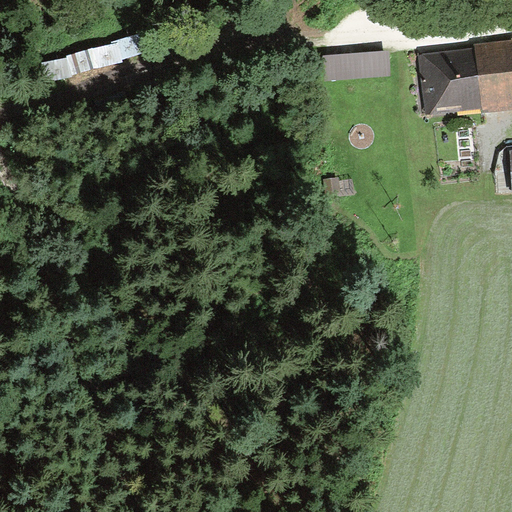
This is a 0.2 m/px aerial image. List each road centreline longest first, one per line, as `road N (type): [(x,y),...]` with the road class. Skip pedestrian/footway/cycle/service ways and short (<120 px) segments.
road 1 (track): [(511,9),(441,38),(286,39),(0,112)]
road 2 (track): [(0,202),(117,511)]
